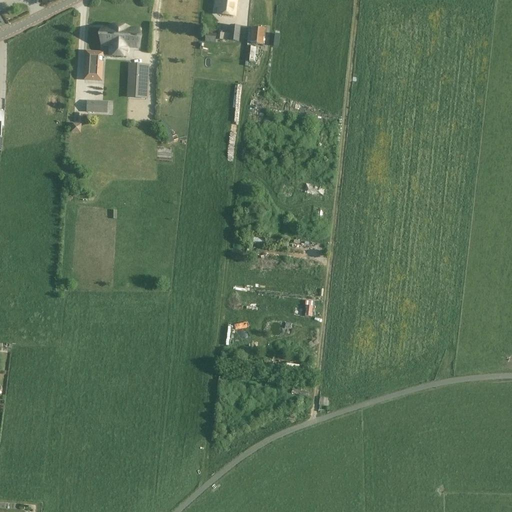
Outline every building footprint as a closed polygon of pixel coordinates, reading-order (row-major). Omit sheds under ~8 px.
[(235,0),(216,0),(216,8),(218,9),(218,14),(234,16),(235,0)] [(89,24),(88,35),(99,35),(99,25),(89,24)] [(240,27),(230,26),(229,41),(238,42),(240,27)] [(111,57),(111,55),(127,56),(128,48),(138,48),(139,30),(128,30),(128,29),(111,27),(111,29),(104,28),(102,46),(104,46),(103,54),(86,52),(84,80),(99,81),(100,69),(102,69),(103,57),(111,57)] [(263,45),(265,29),(248,28),(247,42),(250,43),(250,44),(263,45)] [(205,33),(205,42),(215,43),(216,34),(205,33)] [(129,65),(128,92),(138,92),(147,92),(148,66),(129,65)] [(107,103),(87,102),(87,113),(106,113),(107,103)] [(325,406),(325,394),(316,394),(315,406),(325,406)]
